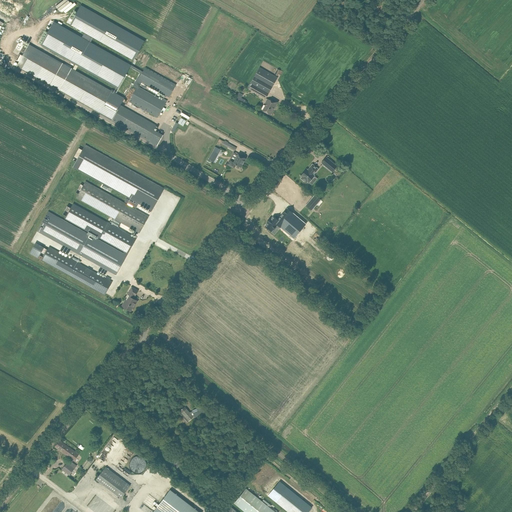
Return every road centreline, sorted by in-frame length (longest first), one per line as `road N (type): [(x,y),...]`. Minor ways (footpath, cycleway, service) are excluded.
road 1 (tertiary): [(140,331),(423,0)]
road 2 (unclassified): [(354,511),(140,331)]
road 3 (tertiary): [(0,507),(140,331)]
road 4 (track): [(511,385),(412,511)]
